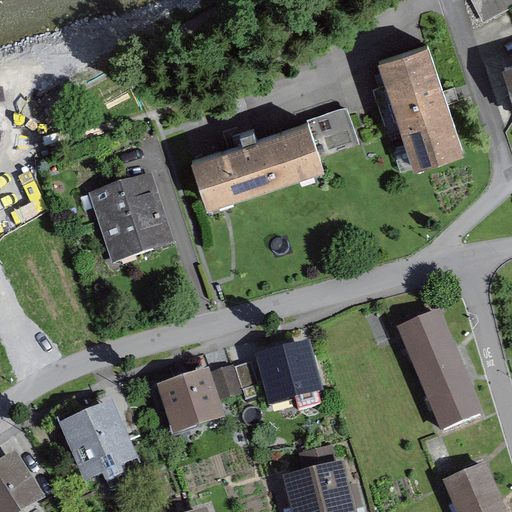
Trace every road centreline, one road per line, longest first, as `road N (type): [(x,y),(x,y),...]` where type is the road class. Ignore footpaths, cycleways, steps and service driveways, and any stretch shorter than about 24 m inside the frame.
road 1 (residential): [(423,269),(62,380),(0,420)]
road 2 (residential): [(511,411),(472,261)]
road 3 (residential): [(423,269),(511,181)]
